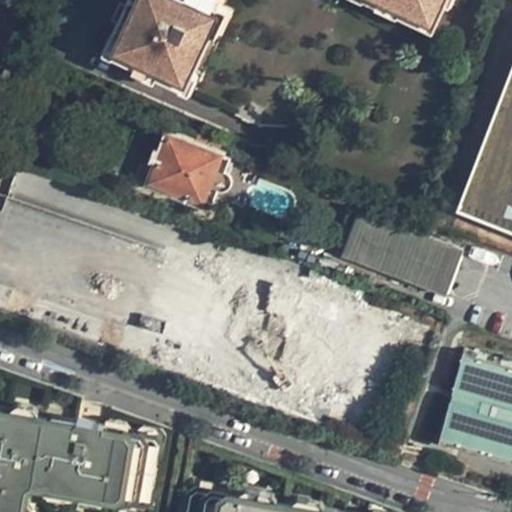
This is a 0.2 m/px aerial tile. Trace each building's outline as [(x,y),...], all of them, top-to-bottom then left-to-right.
[(212,25),(208,23),(218,0),(396,0),(399,1),(396,8),(434,25),(445,0),(132,0),(133,0),(126,14),(122,12),(116,26),(121,28),(114,44),(184,76),(191,60),(195,62),(212,25)] [(399,1),(396,0),(377,0),(377,1),(395,9),(396,8),(399,1)] [(114,44),(121,28),(116,26),(114,25),(107,41),(114,44)] [(511,55),(455,199),(511,221),(511,55)] [(51,78),(34,71),(23,99),(39,105),(51,78)] [(193,147),(168,137),(149,184),(201,204),(202,202),(219,160),(220,158),(217,157),(220,148),(196,139),(193,147)] [(219,160),(202,202),(212,206),(216,195),(220,195),(224,194),(227,192),(229,188),(230,186),(230,184),(229,182),(227,178),(225,176),(224,175),(228,164),(219,160)] [(409,228),(358,210),(340,254),(388,272),(409,228)] [(418,232),(409,228),(388,272),(445,293),(462,249),(418,232)] [(511,363),(466,351),(440,441),(511,460),(511,363)] [(149,504),(156,500),(163,448),(159,443),(105,435),(105,429),(85,425),(78,430),(0,416),(0,511),(31,511),(35,490),(41,486),(149,504)] [(312,511),(196,494),(190,501),(187,511),(312,511)]
